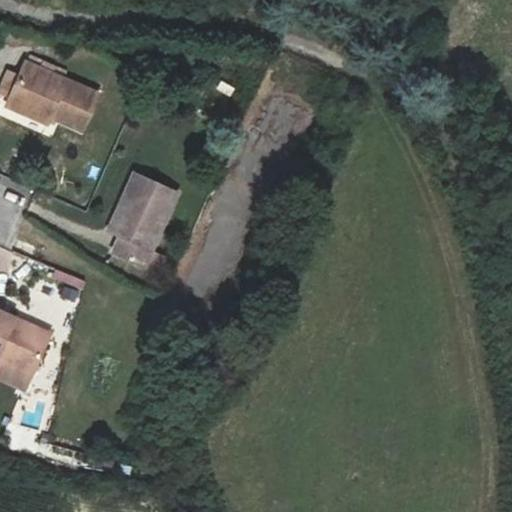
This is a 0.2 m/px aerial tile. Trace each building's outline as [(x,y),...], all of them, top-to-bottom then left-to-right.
[(40,70),(43,62),(29,56),(26,64),(40,70)] [(97,95),(63,80),(51,75),(54,67),(43,62),(40,70),(26,64),(25,64),(19,77),(10,99),(23,105),(20,112),(47,124),(50,117),(82,131),(97,95)] [(66,71),(54,67),(51,75),(63,80),(66,71)] [(0,88),(0,95),(10,99),(19,77),(7,72),(0,88)] [(23,105),(10,99),(7,106),(20,112),(23,105)] [(177,193),(134,174),(120,205),(132,211),(120,238),(113,253),(144,268),(177,193)] [(132,211),(120,205),(108,233),(120,238),(132,211)] [(0,361),(31,376),(47,340),(12,324),(14,319),(0,312),(0,361)] [(14,319),(12,324),(47,340),(49,335),(14,319)]
